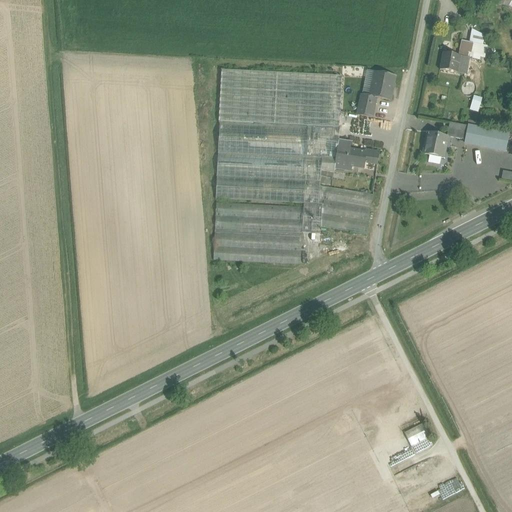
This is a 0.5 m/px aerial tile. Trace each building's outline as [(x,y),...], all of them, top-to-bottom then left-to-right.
[(469,43),(462,41),(459,53),(469,55),(471,43),(476,44),(481,45),(483,36),(471,30),(469,43)] [(481,45),(476,44),(471,43),(469,55),(480,57),(484,58),(486,49),(483,48),(483,46),(481,45)] [(458,57),(443,54),(440,70),(465,75),(468,58),(479,61),(480,57),(469,55),(459,53),(458,57)] [(219,123),(220,123),(308,128),(308,127),(339,129),(342,77),(222,70),(219,123)] [(395,77),(375,73),(370,97),(391,101),(395,77)] [(474,95),(470,109),(479,112),(484,97),(474,95)] [(376,101),(364,99),(360,116),(372,118),(376,101)] [(220,123),(218,154),(306,158),(308,128),(220,123)] [(468,127),(449,123),(447,137),(466,141),(468,127)] [(335,168),(339,142),(339,140),(339,129),(308,127),(308,128),(306,158),(305,181),(304,204),(322,205),(324,205),(327,187),(328,185),(330,172),(334,173),(335,168)] [(496,133),(468,127),(466,141),(465,144),(493,149),(496,133)] [(446,137),(429,133),(425,153),(442,157),(446,137)] [(509,135),(496,133),(493,149),(505,152),(509,135)] [(366,153),(350,150),(351,143),(339,142),(335,168),(351,171),(352,167),(364,169),(365,162),(377,164),(379,153),(366,151),(366,153)] [(306,158),(218,154),(217,176),(305,181),(306,158)] [(502,177),(511,179),(511,172),(504,170),(502,177)] [(334,173),(330,172),(328,185),(373,193),(375,179),(334,173)] [(305,181),(217,176),(216,200),(304,204),(305,181)] [(373,195),(327,187),(324,205),(321,228),(366,236),(373,195)] [(303,208),(216,203),(215,230),(302,234),(303,208)] [(303,208),(302,234),(312,234),(320,235),(321,228),(322,205),(304,204),(303,208)] [(302,234),(215,230),(215,234),(302,238),(302,234)] [(302,238),(215,234),(213,261),(301,265),(302,238)] [(423,424),(404,434),(411,448),(430,438),(423,424)]
